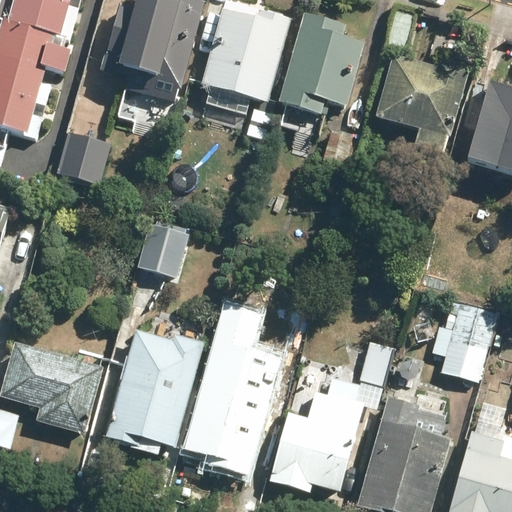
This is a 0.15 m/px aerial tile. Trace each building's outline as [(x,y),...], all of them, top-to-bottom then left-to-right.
[(0,0),(0,168),(11,137),(34,141),(42,118),(56,76),(65,78),(82,0),(0,0)] [(176,103),(203,5),(185,0),(137,0),(134,13),(118,8),(101,70),(129,78),(126,89),(176,103)] [(223,11),(202,85),(266,103),(289,20),(247,9),(245,17),(223,11)] [(398,9),(387,47),(405,52),(416,14),(398,9)] [(344,27),(303,16),(279,103),(319,114),(323,100),(345,107),(362,45),(341,40),(344,27)] [(393,57),(376,118),(420,130),(416,148),(440,155),(445,137),(448,138),(467,67),(437,59),(434,68),(393,57)] [(502,87),(488,84),(479,125),(472,122),(463,156),(469,158),(467,162),(511,174),(511,83),(504,81),(502,87)] [(354,136),(331,130),(324,161),(345,167),(354,136)] [(69,133),(58,175),(98,186),(110,144),(69,133)] [(0,244),(9,211),(0,208),(0,244)] [(149,226),(138,269),(176,279),(188,237),(149,226)] [(207,466),(248,477),(282,352),(255,344),(264,312),(224,301),(182,452),(208,459),(207,466)] [(460,304),(441,373),(478,384),(497,314),(460,304)] [(134,335),(106,437),(141,447),(144,438),(174,446),(202,345),(174,337),(172,345),(134,335)] [(396,351),(370,344),(359,383),(385,390),(396,351)] [(15,347),(0,398),(40,410),(36,421),(83,434),(100,371),(15,347)] [(308,420),(289,416),(271,485),(310,495),(312,487),(341,494),(363,405),(356,404),(360,388),(331,381),(327,397),(315,394),(308,420)] [(387,400),(356,509),(367,511),(429,511),(449,441),(436,438),(442,416),(387,400)] [(0,448),(9,450),(18,417),(0,412),(0,448)] [(471,434),(449,511),(511,511),(511,441),(503,439),(502,443),(471,434)]
